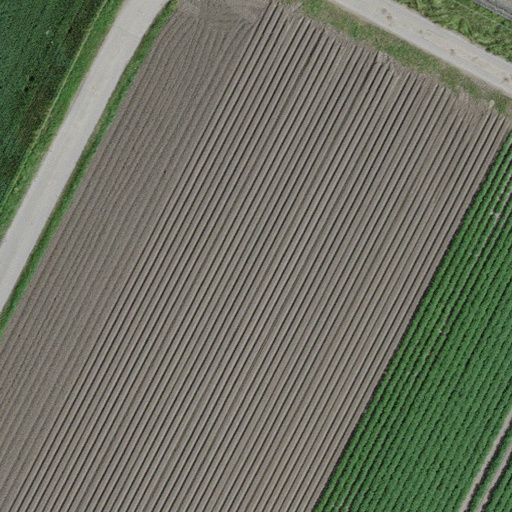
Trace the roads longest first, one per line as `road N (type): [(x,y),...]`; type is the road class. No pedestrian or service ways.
road 1 (track): [(151,0),(0,293)]
road 2 (track): [(511,101),(315,0)]
